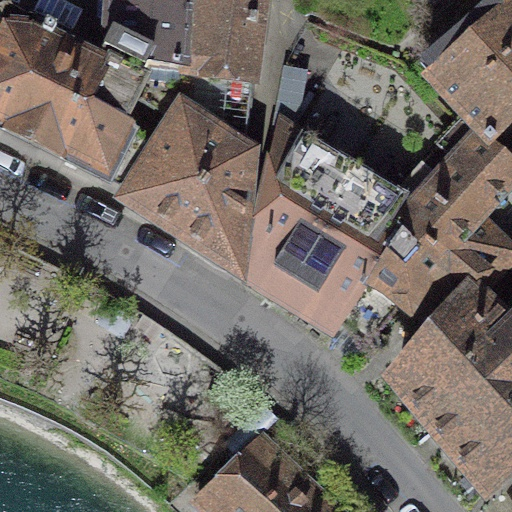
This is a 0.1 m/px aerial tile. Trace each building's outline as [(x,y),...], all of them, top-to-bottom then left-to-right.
[(109,183),(111,178),(140,192),(135,201),(160,217),(235,264),(244,159),(250,105),(253,79),(262,0),(0,0),(0,129),(36,147),(109,183)] [(435,69),(428,75),(487,139),(488,141),(485,144),(511,167),(511,16),(465,58),(449,40),(427,60),(435,69)] [(286,136),(258,261),(307,290),(348,315),(375,275),(374,274),(409,236),(406,234),(421,217),(404,207),(407,203),(394,195),(290,133),(288,137),(286,136)] [(488,141),(487,139),(444,186),(422,164),(394,195),(407,203),(404,207),(421,217),(406,234),(409,236),(374,274),(375,275),(404,300),(423,317),(441,332),(471,297),(468,295),(470,292),(472,294),(481,282),(489,290),(511,262),(511,241),(508,247),(479,219),(511,182),(511,167),(485,144),(488,141)] [(404,300),(375,275),(348,315),(342,323),(355,334),(368,345),(404,300)] [(441,332),(397,384),(442,437),(487,491),(511,467),(511,327),(510,329),(482,300),(475,294),(471,297),(441,332)] [(322,511),(261,454),(213,501),(224,511),(322,511)]
